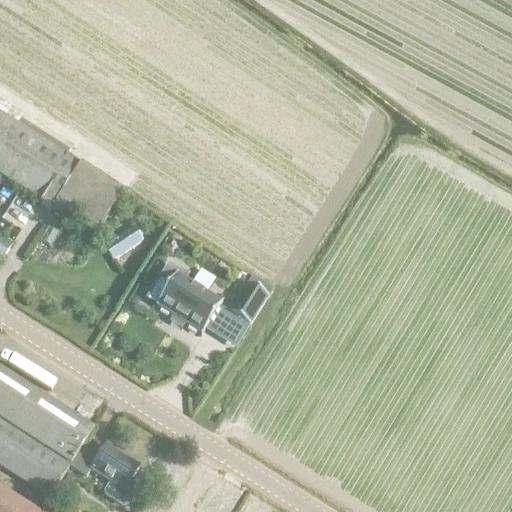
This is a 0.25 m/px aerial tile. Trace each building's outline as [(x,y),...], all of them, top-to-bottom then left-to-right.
[(0,178),(40,204),(39,206),(50,213),(52,211),(94,239),(122,194),(79,166),(66,158),(72,148),(0,101),(0,178)] [(132,229),(102,248),(111,262),(141,243),(132,229)] [(0,263),(12,244),(0,236),(0,263)] [(187,278),(168,266),(159,280),(170,286),(155,309),(156,310),(157,308),(201,336),(200,337),(201,338),(222,304),(221,303),(220,305),(185,282),(187,278)] [(247,288),(230,314),(229,314),(228,315),(231,316),(232,315),(248,326),(247,327),(250,328),(251,327),(250,327),(266,301),(267,301),(268,300),(246,286),(246,287),(247,288)] [(137,486),(132,482),(139,470),(104,448),(98,458),(83,448),(94,431),(0,371),(0,470),(49,502),(69,469),(86,480),(90,474),(108,485),(103,494),(105,499),(122,510),(128,509),(138,491),(137,486)] [(6,494),(0,502),(0,511),(17,511),(22,505),(6,494)]
